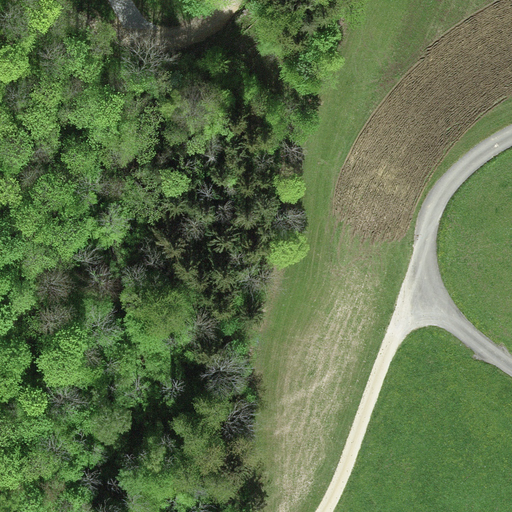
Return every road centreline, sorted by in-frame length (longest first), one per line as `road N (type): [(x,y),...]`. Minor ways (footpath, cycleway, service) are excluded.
road 1 (track): [(427,296),(401,325),(324,511)]
road 2 (track): [(228,0),(169,43),(94,29),(57,0)]
